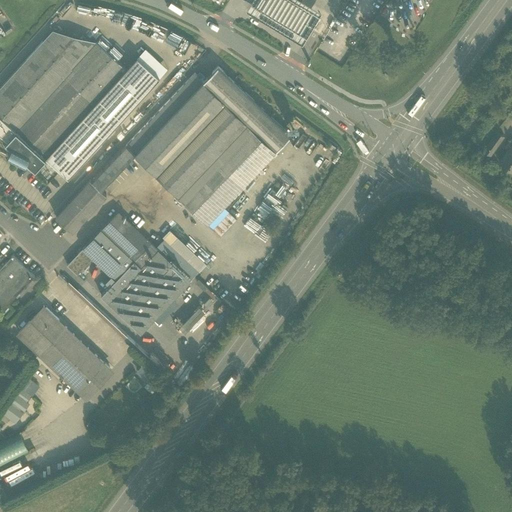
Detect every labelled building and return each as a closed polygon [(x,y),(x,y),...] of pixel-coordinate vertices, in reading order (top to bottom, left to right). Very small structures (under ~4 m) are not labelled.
[(321,14),(297,0),(253,0),(245,14),(301,47),(321,14)] [(52,30),(42,41),(72,68),(96,41),(52,30)] [(116,59),(125,49),(104,30),(96,40),(116,59)] [(42,41),(0,86),(0,115),(16,130),(65,77),(73,68),(72,68),(42,41)] [(126,69),(96,41),(72,68),(73,68),(65,77),(94,104),(126,69)] [(145,48),(137,57),(159,77),(167,68),(145,48)] [(94,104),(45,157),(46,158),(67,177),(159,77),(137,57),(126,69),(94,104)] [(218,66),(203,80),(195,72),(126,145),(137,156),(178,195),(212,227),(228,211),(222,206),(290,135),(218,66)] [(65,77),(16,130),(45,157),(94,104),(65,77)] [(16,130),(0,115),(0,133),(7,140),(16,130)] [(45,157),(16,130),(7,140),(5,142),(11,147),(27,161),(35,169),(46,158),(45,157)] [(504,135),(498,131),(492,140),(498,144),(504,135)] [(492,140),(484,151),(491,155),(498,144),(492,140)] [(511,143),(499,161),(511,170),(511,143)] [(126,145),(92,180),(101,189),(132,156),(135,159),(137,156),(126,145)] [(27,161),(11,147),(9,152),(8,154),(12,157),(25,164),(27,161)] [(91,179),(56,217),(71,231),(106,194),(101,189),(92,180),(91,179)] [(191,280),(118,211),(84,246),(117,277),(101,295),(134,326),(167,291),(174,298),(191,280)] [(212,227),(211,228),(220,236),(236,219),(228,211),(212,227)] [(206,263),(170,229),(163,237),(199,271),(206,263)] [(0,267),(0,311),(1,312),(35,275),(13,254),(0,267)] [(185,333),(218,299),(212,293),(199,306),(197,304),(177,325),(185,333)] [(44,305),(18,332),(28,342),(54,315),(44,305)] [(95,354),(54,315),(28,342),(70,381),(95,354)] [(210,339),(214,330),(204,325),(200,334),(210,339)] [(0,338),(0,359),(15,371),(25,357),(0,338)] [(95,354),(70,381),(85,395),(110,368),(95,354)] [(32,374),(28,370),(21,379),(25,383),(32,374)] [(19,407),(7,398),(4,402),(7,404),(1,411),(11,418),(19,407)] [(19,432),(0,441),(0,465),(29,451),(19,432)]
